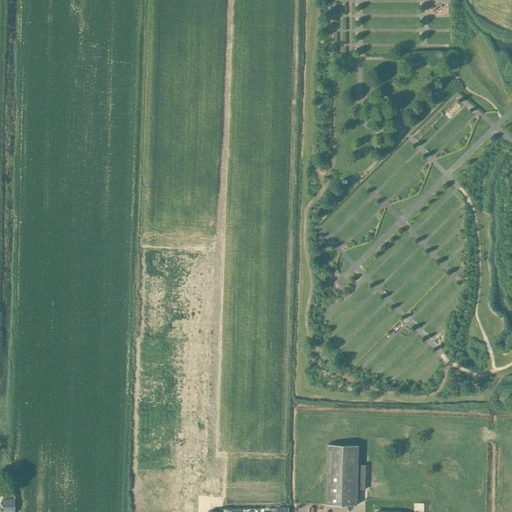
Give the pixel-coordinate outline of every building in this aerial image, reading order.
[(249,0),(249,13),(269,13),(268,0),(249,0)] [(167,6),(167,11),(172,11),(172,17),(191,17),(192,7),(167,6)] [(249,13),(249,27),(268,27),(269,13),(249,13)] [(166,22),(166,26),(191,27),(191,17),(172,17),(172,22),(166,22)] [(166,26),(166,31),(172,31),(172,37),(191,38),(191,27),(166,26)] [(249,27),(248,41),(268,41),(268,27),(249,27)] [(248,41),(248,55),(268,56),(268,41),(248,41)] [(248,68),(247,80),(249,80),(266,81),(266,68),(248,68)] [(172,77),(172,82),(197,82),(197,72),(178,71),(178,78),(172,77)] [(249,80),(248,89),(266,89),(266,81),(249,80)] [(172,82),(172,86),(178,86),(178,92),(197,92),(197,82),(172,82)] [(248,89),(248,97),(266,98),(266,89),(248,89)] [(172,97),(172,102),(197,102),(197,92),(178,92),(178,98),(172,97)] [(247,97),(246,110),(265,110),(266,98),(248,97),(247,97)] [(172,102),(172,106),(177,106),(177,112),(196,112),(197,102),(172,102)] [(171,117),(171,122),(196,122),(196,112),(177,112),(177,118),(171,117)] [(232,121),(232,127),(239,127),(239,132),(259,133),(259,121),(232,121)] [(171,122),(171,126),(177,126),(177,132),(196,132),(196,122),(171,122)] [(171,137),(171,142),(196,142),(196,132),(177,132),(177,138),(171,137)] [(231,137),(231,143),(259,143),(259,133),(239,132),(239,137),(231,137)] [(171,142),(171,146),(176,146),(176,152),(195,153),(196,142),(171,142)] [(231,143),(231,149),(239,149),(239,154),(258,154),(259,143),(231,143)] [(231,158),(231,165),(258,166),(258,154),(239,154),(238,159),(231,158)] [(232,200),(231,220),(246,220),(246,201),(232,200)] [(246,201),(246,220),(260,220),(260,201),(246,201)] [(260,201),(260,220),(274,221),(275,201),(260,201)] [(161,248),(161,253),(186,253),(186,243),(167,242),(167,248),(161,248)] [(240,252),(239,264),(241,264),(258,265),(259,252),(240,252)] [(161,253),(161,257),(166,257),(166,263),(185,263),(186,253),(161,253)] [(160,268),(160,273),(185,273),(185,263),(166,263),(166,268),(160,268)] [(241,264),(241,273),(258,273),(258,265),(241,264)] [(160,273),(160,277),(166,277),(166,283),(185,283),(185,273),(160,273)] [(241,273),(240,281),(258,281),(258,273),(241,273)] [(240,281),(240,289),(258,290),(258,281),(240,281)] [(160,288),(160,293),(185,293),(185,283),(166,283),(166,288),(160,288)] [(239,289),(238,302),(257,302),(258,290),(240,289),(239,289)] [(160,293),(160,297),(165,297),(165,303),(184,303),(185,293),(160,293)] [(159,308),(159,313),(184,313),(184,303),(165,303),(165,308),(159,308)] [(159,313),(159,317),(165,317),(165,323),(184,324),(184,313),(159,313)] [(223,319),(223,326),(230,326),(230,331),(250,332),(250,320),(223,319)] [(223,336),(222,342),(250,342),(250,332),(230,331),(230,336),(223,336)] [(222,342),(222,348),(230,348),(230,353),(249,353),(250,342),(222,342)] [(222,357),(222,363),(249,364),(249,353),(230,353),(230,357),(222,357)] [(222,363),(222,369),(229,369),(229,374),(249,375),(249,364),(222,363)] [(174,364),(174,378),(193,379),(194,364),(174,364)] [(221,379),(221,385),(249,386),(249,375),(229,374),(229,379),(221,379)] [(174,378),(173,392),(193,393),(193,379),(174,378)] [(173,392),(173,406),(193,407),(193,393),(173,392)] [(173,406),(173,421),(192,421),(193,407),(173,406)] [(356,505),(356,500),(358,445),(328,444),(326,504),(356,505)] [(152,452),(151,463),(166,464),(166,452),(152,452)] [(166,452),(166,464),(180,464),(180,453),(166,452)] [(151,463),(151,475),(165,475),(166,464),(151,463)] [(166,464),(165,475),(180,475),(180,464),(166,464)] [(151,475),(151,485),(165,486),(165,475),(151,475)] [(165,475),(165,486),(179,486),(180,475),(165,475)] [(151,485),(150,496),(165,497),(165,486),(151,485)] [(165,486),(165,497),(179,497),(179,486),(165,486)] [(150,496),(150,508),(164,508),(165,497),(150,496)] [(165,497),(164,508),(179,509),(179,497),(165,497)] [(14,511),(14,501),(3,501),(2,511),(14,511)]
